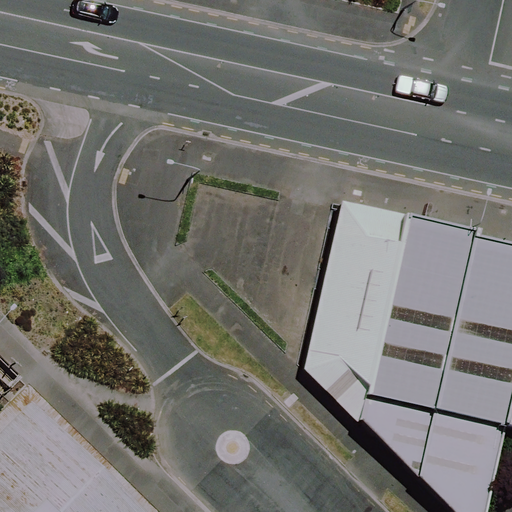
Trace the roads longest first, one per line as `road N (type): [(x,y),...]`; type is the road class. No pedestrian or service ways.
road 1 (unclassified): [(178,59),(132,103),(94,165),(83,208),(90,237),(173,380)]
road 2 (secondary): [(478,118),(399,117),(240,82),(178,59)]
road 3 (secondary): [(178,59),(143,42),(0,13)]
road 4 (unclassified): [(295,511),(173,380)]
road 5 (residential): [(478,118),(505,0)]
